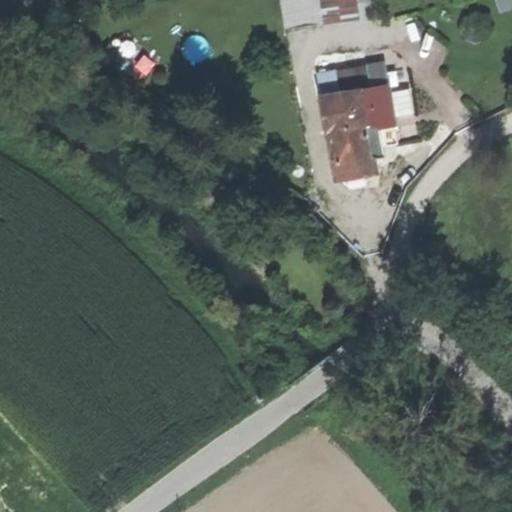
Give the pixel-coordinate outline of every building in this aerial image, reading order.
[(288,27),(372,15),(369,0),(291,0),(284,1),(288,27)] [(511,0),(496,0),(500,12),(511,7),(511,0)] [(116,72),(126,59),(109,45),(98,59),(116,72)] [(361,88),(386,83),(383,62),(317,74),(321,95),(361,88)] [(361,88),(368,126),(378,124),(381,145),(397,143),(386,83),(361,88)] [(335,175),(341,174),(367,169),(372,169),(370,159),(365,127),(368,126),(361,88),(321,95),(335,175)] [(378,124),(368,126),(365,127),(370,159),(378,157),(383,156),(381,145),(378,124)] [(367,169),(341,174),(342,179),(351,187),(361,185),(368,175),(367,169)]
